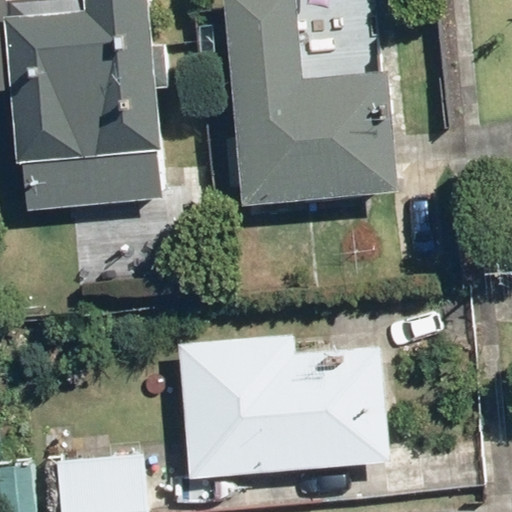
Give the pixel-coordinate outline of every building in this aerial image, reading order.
[(13,0),(30,182),(173,169),(157,0),(13,0)] [(307,0),(234,0),(252,190),(411,176),(400,53),(313,61),(307,0)] [(298,330),(183,340),(194,474),(396,458),(387,343),(300,350),(298,330)] [(152,450),(62,458),(66,511),(145,511),(157,511),(152,450)] [(43,511),(40,462),(0,464),(0,511),(43,511)]
